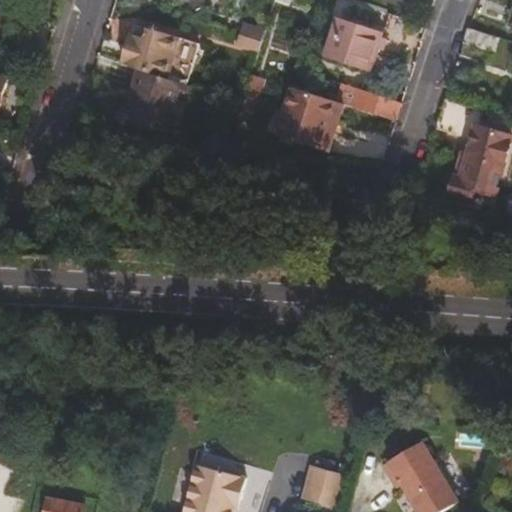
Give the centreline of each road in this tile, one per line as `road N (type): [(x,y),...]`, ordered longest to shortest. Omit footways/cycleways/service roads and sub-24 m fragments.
road 1 (secondary): [(511,308),(0,284)]
road 2 (residential): [(0,277),(90,0)]
road 3 (residential): [(397,165),(453,0)]
